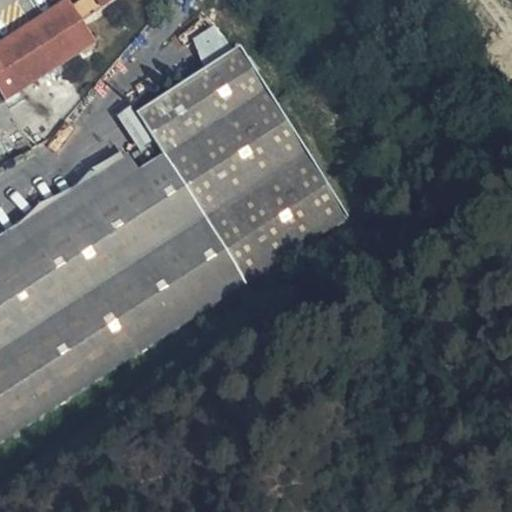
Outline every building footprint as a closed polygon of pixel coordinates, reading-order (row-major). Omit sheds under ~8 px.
[(68,0),(76,13),(65,19),(75,34),(101,18),(90,0),(68,0)] [(90,0),(101,18),(129,0),(90,0)] [(75,34),(65,19),(61,12),(0,50),(0,110),(88,55),(75,34)] [(214,74),(230,64),(214,38),(198,49),(214,74)] [(130,185),(0,267),(0,452),(6,449),(347,231),(238,59),(230,64),(214,74),(129,127),(155,170),(130,185)] [(0,267),(130,185),(119,166),(0,241),(0,267)]
